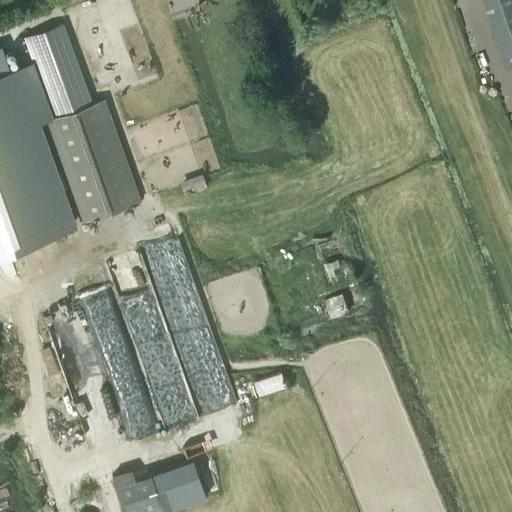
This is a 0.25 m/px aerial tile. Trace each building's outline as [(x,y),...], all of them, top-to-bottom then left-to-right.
[(511,0),(487,0),(509,63),(511,62),(511,0)] [(50,110),(88,96),(60,21),(22,34),(50,110)] [(0,47),(0,90),(13,85),(5,62),(0,47)] [(0,227),(5,241),(5,243),(67,220),(18,83),(13,85),(0,90),(0,227)] [(138,198),(101,97),(43,117),(79,218),(138,198)] [(338,259),(324,263),(326,268),(328,274),(335,272),(333,267),(340,265),(338,259)] [(349,266),(341,269),(345,281),(353,279),(349,266)]
